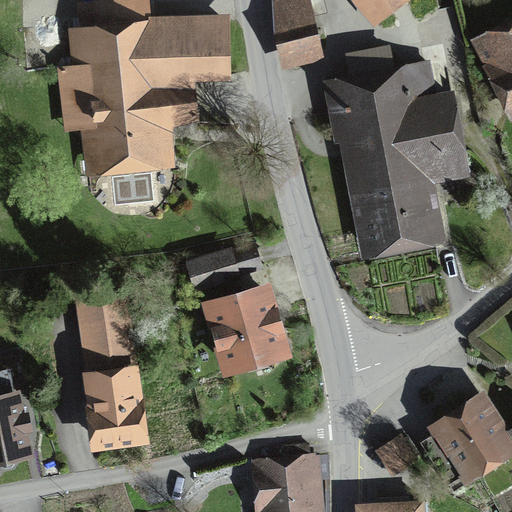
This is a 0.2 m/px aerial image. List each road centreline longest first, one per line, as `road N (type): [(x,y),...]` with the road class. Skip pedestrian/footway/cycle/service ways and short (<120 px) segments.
road 1 (tertiary): [(254,0),(338,378)]
road 2 (residential): [(0,495),(152,475),(341,429)]
road 3 (residential): [(511,281),(432,344),(338,378)]
